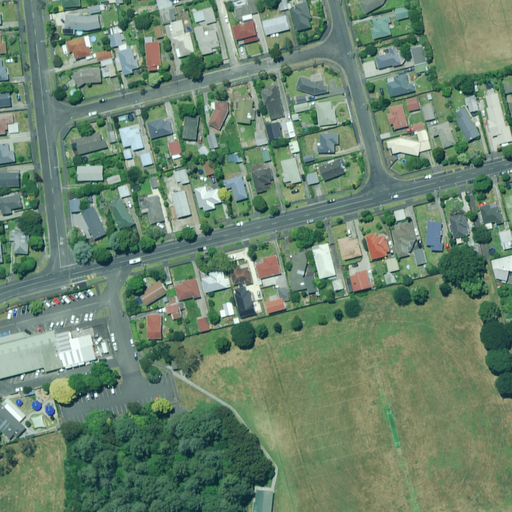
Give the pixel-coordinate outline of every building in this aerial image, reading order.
[(174,1),(178,0),(164,0),(158,2),(163,25),(176,22),(175,15),(177,14),(174,1)] [(238,24),(254,20),(252,14),(258,13),(254,0),(236,0),(233,1),(238,24)] [(289,10),(286,0),(281,0),(279,1),(281,11),(289,10)] [(312,17),(307,0),(300,2),(301,5),(297,6),(297,9),(292,10),(298,32),(312,28),(309,18),(312,17)] [(387,0),(365,0),(362,2),(368,13),(385,4),(387,0)] [(104,12),(103,5),(90,7),(91,14),(104,12)] [(411,18),(408,6),(396,9),(398,21),(411,18)] [(217,22),(213,7),(194,13),(196,23),(206,20),(207,25),(217,22)] [(69,16),(68,30),(88,32),(103,29),(100,15),(86,17),(69,16)] [(290,30),(287,17),(264,22),(267,36),(290,30)] [(393,35),(389,17),(374,20),(376,28),(373,29),(375,39),(393,35)] [(238,24),(239,26),(234,27),(238,41),(258,36),(254,20),(238,24)] [(173,44),(175,44),(179,58),(196,54),(191,33),(186,34),(182,21),(172,24),(174,33),(171,34),(173,44)] [(124,45),(120,26),(113,28),(114,34),(111,34),(113,47),(124,45)] [(164,37),(161,26),(154,28),(157,39),(164,37)] [(207,33),(205,26),(195,28),(203,56),(221,51),(215,30),(207,33)] [(89,34),(70,38),(72,46),(68,46),(70,55),(73,54),(74,60),(93,57),(89,34)] [(146,38),(146,44),(149,72),(163,70),(160,43),(156,43),(155,37),(146,38)] [(429,63),(425,45),(411,48),(416,66),(429,63)] [(403,65),(398,46),(391,48),(392,53),(376,57),(379,70),(394,66),(395,67),(403,65)] [(115,57),(112,48),(97,52),(100,61),(115,57)] [(135,59),(133,49),(119,52),(121,63),(117,64),(119,72),(123,71),(125,76),(134,74),(133,70),(140,68),(138,59),(135,59)] [(4,67),(3,59),(0,59),(0,81),(9,81),(8,67),(4,67)] [(416,68),(418,76),(422,75),(421,73),(430,70),(429,65),(416,68)] [(80,88),(86,84),(102,82),(101,70),(82,69),(73,76),(80,88)] [(411,84),(409,74),(399,76),(400,81),(387,84),(391,98),(416,92),(414,84),(411,84)] [(330,86),(325,85),(325,84),(326,81),(306,75),(305,78),(301,77),(298,90),(316,95),(328,93),(330,86)] [(511,95),(511,102),(510,104),(511,111),(511,86),(511,82),(503,84),(506,96),(511,94),(511,95)] [(285,118),(277,86),(262,90),(265,103),(267,103),(271,121),(285,118)] [(11,92),(0,93),(0,111),(3,111),(2,107),(12,106),(11,92)] [(308,103),(306,94),(296,97),(297,105),(308,103)] [(507,127),(499,94),(487,97),(490,108),(488,109),(491,120),(489,121),(493,137),(498,136),(501,145),(511,141),(511,131),(511,126),(507,127)] [(468,101),(470,113),(486,110),(483,97),(468,101)] [(420,110),(418,98),(407,101),(410,112),(420,110)] [(230,100),(213,101),(212,107),(217,109),(210,123),(221,129),(231,110),(230,100)] [(254,102),(240,100),(238,123),(251,124),(252,120),(255,121),(256,111),(253,110),(254,102)] [(333,111),(332,102),(317,104),(320,126),(337,124),(335,111),(333,111)] [(297,105),(295,105),(297,114),(310,111),(308,103),(297,105)] [(436,119),(432,104),(422,106),(425,122),(436,119)] [(409,127),(403,105),(390,108),(391,114),(389,115),(391,125),(394,125),(396,130),(409,127)] [(480,137),(466,108),(457,112),(461,119),(458,120),(469,142),(480,137)] [(198,141),(201,114),(187,112),(184,140),(198,141)] [(9,134),(19,133),(18,123),(15,124),(14,114),(0,115),(0,135),(7,135),(9,134)] [(165,123),(164,118),(147,122),(152,139),(174,134),(171,121),(165,123)] [(297,137),(293,122),(283,125),(287,139),(297,137)] [(425,129),(423,122),(413,126),(415,133),(425,129)] [(457,145),(449,123),(431,129),(434,137),(440,135),(445,149),(457,145)] [(132,130),(131,128),(121,130),(125,148),(133,146),(134,151),(145,148),(140,128),(132,130)] [(268,143),(264,131),(255,134),(259,146),(268,143)] [(390,149),(392,155),(402,153),(420,156),(420,152),(431,150),(429,141),(427,131),(418,133),(420,143),(404,139),(387,142),(388,149),(390,149)] [(117,142),(115,132),(108,134),(110,144),(117,142)] [(339,132),(321,134),(322,146),(319,147),(319,154),(336,152),(335,145),(340,144),(339,132)] [(102,143),(100,134),(75,140),(79,156),(108,148),(106,142),(102,143)] [(208,136),(212,150),(213,154),(217,153),(216,149),(219,148),(215,134),(208,136)] [(301,152),(298,141),(290,143),(292,154),(301,152)] [(183,158),(178,142),(169,144),(173,160),(183,158)] [(11,151),(10,143),(0,144),(0,164),(16,162),(15,151),(11,151)] [(211,155),(205,147),(199,151),(205,159),(211,155)] [(133,158),(131,150),(125,151),(127,160),(133,158)] [(153,164),(151,153),(141,156),(144,166),(153,164)] [(242,153),(235,154),(236,163),(244,162),(242,153)] [(315,161),(314,155),(305,157),(306,163),(315,161)] [(285,184),(288,184),(293,182),(293,184),(302,182),(296,159),(283,162),(286,174),(283,175),(285,184)] [(216,174),(211,161),(203,164),(207,177),(216,174)] [(346,175),(341,161),(321,167),(326,182),(346,175)] [(104,181),(104,167),(79,167),(80,181),(104,181)] [(275,183),(272,168),(253,173),(257,193),(267,190),(266,185),(275,183)] [(19,170),(7,171),(0,171),(0,188),(20,187),(19,170)] [(190,183),(187,170),(175,173),(177,183),(182,182),(183,185),(190,183)] [(320,183),(318,173),(307,175),(309,186),(320,183)] [(122,182),(120,175),(108,179),(110,186),(122,182)] [(159,187),(157,177),(150,178),(152,189),(159,187)] [(224,187),(227,186),(228,190),(233,188),(237,202),(249,199),(243,177),(226,181),(223,182),(224,187)] [(132,195),(128,185),(118,188),(122,198),(132,195)] [(208,192),(207,187),(196,190),(201,209),(204,208),(205,212),(216,209),(215,205),(223,203),(219,190),(208,192)] [(192,215),(186,191),(172,195),(179,218),(192,215)] [(23,208),(19,193),(0,197),(0,198),(0,201),(0,200),(0,208),(2,208),(4,216),(13,213),(12,210),(23,208)] [(166,220),(160,194),(146,197),(147,200),(141,202),(143,213),(149,211),(152,223),(166,220)] [(127,209),(121,199),(109,205),(114,214),(118,221),(116,222),(120,230),(127,227),(128,229),(136,224),(128,208),(127,209)] [(82,212),(81,200),(70,201),(72,213),(82,212)] [(491,209),(491,205),(481,208),(485,225),(496,222),(496,225),(503,223),(500,207),(491,209)] [(108,234),(94,207),(82,213),(96,241),(108,234)] [(407,220),(405,210),(395,212),(397,222),(407,220)] [(466,214),(450,218),(455,239),(468,236),(466,227),(469,227),(466,214)] [(442,223),(428,223),(427,246),(432,246),(432,251),(443,251),(443,244),(441,244),(442,223)] [(400,258),(410,255),(410,253),(412,252),(416,244),(415,241),(417,241),(413,227),(407,228),(407,225),(402,227),(402,230),(393,232),(400,258)] [(15,254),(29,256),(32,234),(11,231),(10,241),(17,242),(15,254)] [(511,248),(511,235),(511,231),(499,234),(504,251),(511,248)] [(378,237),(377,234),(367,236),(372,260),(390,256),(385,235),(378,237)] [(351,242),(350,237),(339,240),(344,261),(364,256),(360,240),(351,242)] [(337,275),(329,244),(320,246),(321,249),(314,251),(321,279),(337,275)] [(427,264),(424,249),(414,252),(418,266),(427,264)] [(316,275),(305,277),(309,261),(306,250),(293,253),(295,261),(291,276),(294,291),(309,288),(310,293),(319,291),(316,275)] [(256,261),(254,262),(256,270),(258,269),(260,278),(261,280),(282,275),(277,256),(256,261)] [(510,273),(511,272),(511,256),(493,261),(497,279),(508,281),(510,273)] [(400,270),(397,258),(387,261),(390,273),(400,270)] [(242,284),(243,287),(253,284),(249,268),(241,270),(240,266),(230,269),(235,286),(242,284)] [(226,280),(224,271),(211,275),(212,277),(203,279),(207,293),(231,287),(229,279),(226,280)] [(373,288),(368,271),(351,276),(356,293),(373,288)] [(393,277),(392,273),(385,275),(388,285),(396,283),(394,276),(393,277)] [(200,297),(197,279),(184,282),(185,285),(176,287),(179,301),(200,297)] [(345,289),(342,280),(333,282),(336,291),(345,289)] [(169,293),(161,281),(140,294),(147,306),(169,293)] [(248,290),(247,286),(235,289),(242,316),(257,313),(251,289),(248,290)] [(290,301),(287,287),(278,289),(281,300),(267,303),(269,314),(286,310),(284,302),(290,301)] [(263,302),(260,289),(252,291),(255,304),(263,302)] [(236,314),(233,304),(224,306),(225,311),(222,312),(223,318),(236,314)] [(182,318),(178,305),(166,308),(168,315),(172,314),(174,320),(182,318)] [(163,339),(163,315),(148,315),(149,340),(163,339)] [(211,331),(208,318),(198,321),(201,333),(211,331)] [(23,334),(0,339),(0,375),(1,379),(44,368),(46,373),(66,368),(57,336),(56,331),(30,338),(23,334)] [(73,332),(57,336),(66,368),(99,359),(93,335),(75,340),(73,332)] [(22,391),(24,397),(37,394),(36,387),(22,391)] [(26,417),(8,399),(0,407),(0,429),(10,440),(14,436),(16,439),(26,429),(20,422),(26,417)] [(274,511),(277,491),(270,491),(259,489),(255,511),(274,511)]
